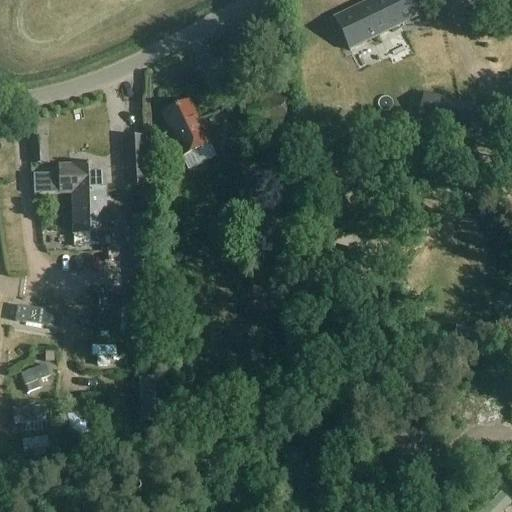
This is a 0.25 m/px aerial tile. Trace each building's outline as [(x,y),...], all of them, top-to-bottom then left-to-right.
[(412,0),(384,0),(385,3),(376,7),(374,5),(336,23),(350,52),(351,52),(351,50),(402,26),(402,27),(404,26),(402,18),(413,16),(413,17),(415,16),(412,0)] [(294,137),(292,128),(293,128),(287,94),(243,103),(249,136),(269,132),(270,142),(294,137)] [(423,94),(417,118),(443,125),(449,101),(423,94)] [(162,116),(182,159),(210,146),(189,104),(162,116)] [(122,140),(124,189),(147,188),(146,139),(122,140)] [(31,141),(32,166),(47,165),(46,140),(31,141)] [(34,196),(61,195),(61,197),(72,196),(72,198),(105,198),(104,166),(60,166),(60,171),(52,172),(53,176),(33,177),(34,196)] [(105,198),(72,198),(74,235),(74,249),(89,248),(106,247),(106,234),(105,198)] [(136,216),(136,219),(137,228),(137,231),(150,230),(150,227),(149,219),(149,215),(136,216)] [(134,295),(137,295),(155,294),(152,230),(150,230),(137,231),(132,231),(128,231),(130,284),(134,284),(134,295)] [(321,251),(317,278),(356,284),(360,258),(321,251)] [(112,253),(103,254),(104,264),(113,263),(112,253)] [(293,288),(282,289),(283,297),(294,296),(293,288)] [(56,315),(15,308),(12,323),(53,330),(56,315)] [(301,312),(281,314),(283,335),(303,333),(301,312)] [(54,354),(45,354),(45,364),(54,364),(54,354)] [(124,364),(128,371),(137,367),(133,360),(124,364)] [(29,396),(38,392),(35,384),(25,388),(29,396)]
